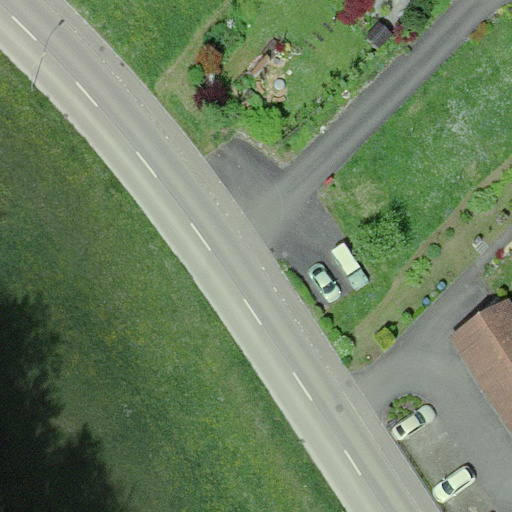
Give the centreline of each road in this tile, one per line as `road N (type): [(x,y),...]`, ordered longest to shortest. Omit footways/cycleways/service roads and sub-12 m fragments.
road 1 (tertiary): [(384,511),(265,322),(79,81),(0,9)]
road 2 (unknown): [(478,0),(215,258)]
road 3 (unknown): [(511,238),(327,420)]
